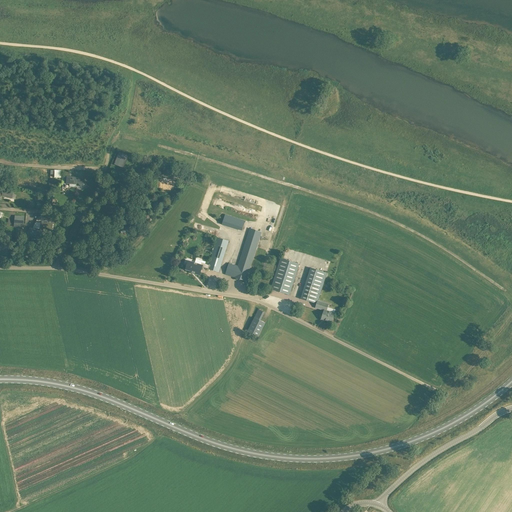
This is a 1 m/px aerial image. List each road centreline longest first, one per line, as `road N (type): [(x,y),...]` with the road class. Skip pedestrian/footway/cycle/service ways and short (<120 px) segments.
road 1 (primary): [(0,379),(68,386),(240,451),(298,459),(420,438),(511,380)]
road 2 (track): [(511,295),(382,216),(269,178),(125,137),(113,140),(104,169)]
road 3 (unclassified): [(0,267),(55,267),(254,299)]
road 4 (unclassified): [(443,393),(254,299)]
road 5 (unclassified): [(377,503),(425,460),(511,408)]
road 6 (track): [(11,511),(147,445)]
road 7 (track): [(190,404),(234,361),(254,299)]
